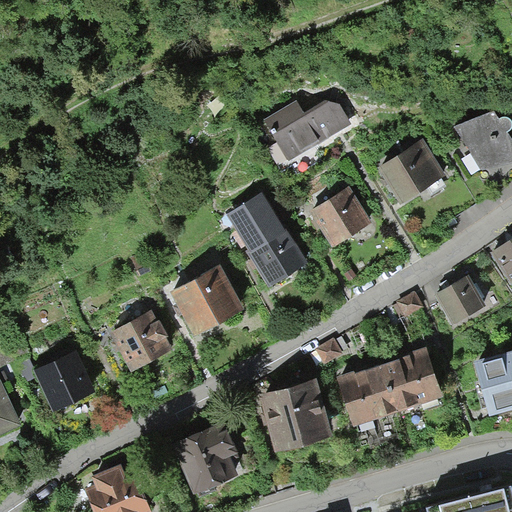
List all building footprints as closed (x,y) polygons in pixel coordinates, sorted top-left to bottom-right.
[(299,102),(265,122),(290,161),(350,124),(332,96),(305,113),(299,102)] [(497,112),(454,127),(481,170),(511,164),(511,136),(510,135),(511,132),(511,122),(511,121),(508,120),(505,120),(503,120),(497,112)] [(424,142),(378,170),(401,207),(447,180),(424,142)] [(351,191),(312,214),(333,249),(371,227),(351,191)] [(252,255),(291,233),(267,192),(234,211),(245,231),(240,234),(252,255)] [(291,233),(252,255),(248,257),(267,289),(309,265),(291,233)] [(511,241),(493,253),(511,284),(511,241)] [(217,266),(169,292),(197,342),(245,315),(217,266)] [(466,279),(436,297),(456,329),(485,312),(466,279)] [(411,289),(392,301),(404,319),(423,307),(411,289)] [(155,294),(138,299),(142,314),(159,309),(155,294)] [(153,311),(111,334),(133,374),(175,351),(153,311)] [(21,338),(0,347),(0,367),(28,354),(21,338)] [(428,347),(337,374),(353,429),(364,426),(370,446),(400,437),(394,417),(445,402),(428,347)] [(511,353),(475,363),(492,419),(511,413),(511,353)] [(75,355),(35,374),(56,418),(95,399),(75,355)] [(317,377),(257,391),(272,457),(333,443),(317,377)] [(0,380),(0,440),(23,429),(0,380)] [(229,419),(173,440),(195,499),(251,477),(229,419)] [(94,482),(83,486),(92,511),(151,511),(135,467),(123,471),(121,466),(92,477),(94,482)] [(511,511),(511,498),(509,484),(437,500),(439,511),(511,511)]
